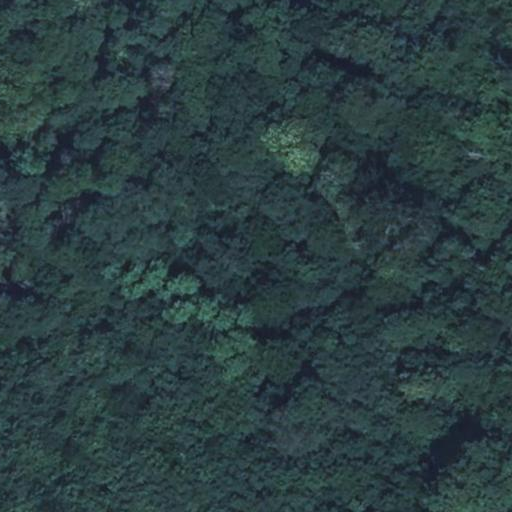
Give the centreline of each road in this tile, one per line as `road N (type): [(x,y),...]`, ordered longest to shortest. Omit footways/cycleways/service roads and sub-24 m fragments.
road 1 (track): [(484,511),(334,130)]
road 2 (track): [(259,0),(324,85),(334,130)]
